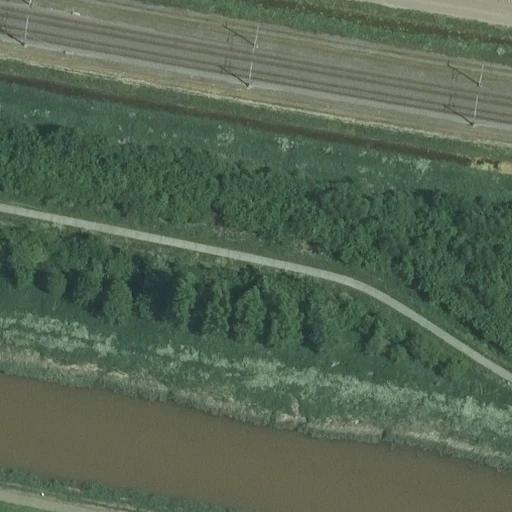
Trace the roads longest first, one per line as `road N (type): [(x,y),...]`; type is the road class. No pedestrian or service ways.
road 1 (track): [(511,147),(0,56)]
road 2 (track): [(511,75),(83,0)]
